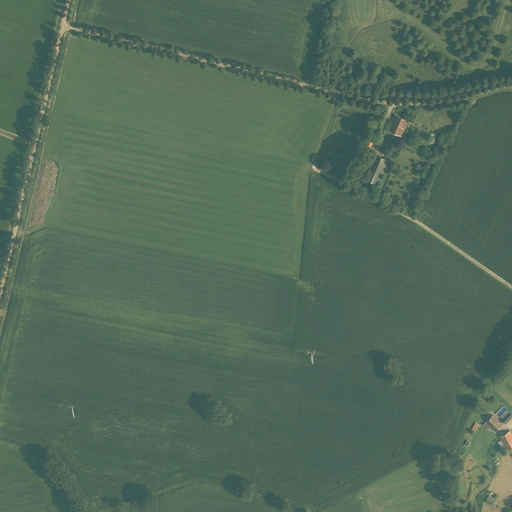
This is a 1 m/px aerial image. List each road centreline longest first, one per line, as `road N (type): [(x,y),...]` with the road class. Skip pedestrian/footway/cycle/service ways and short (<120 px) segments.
road 1 (track): [(61,27),(388,103)]
road 2 (track): [(0,292),(61,27)]
road 3 (unclassified): [(511,86),(388,103)]
